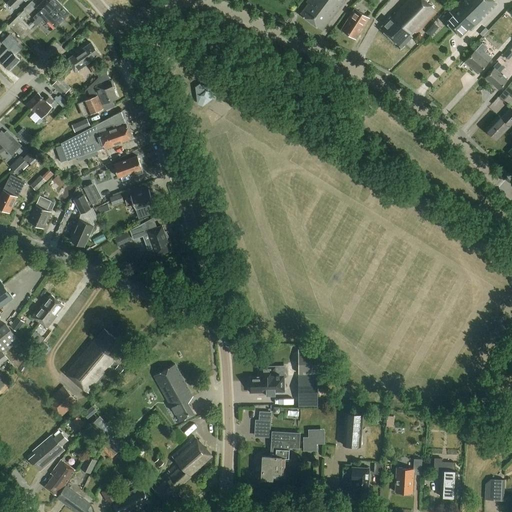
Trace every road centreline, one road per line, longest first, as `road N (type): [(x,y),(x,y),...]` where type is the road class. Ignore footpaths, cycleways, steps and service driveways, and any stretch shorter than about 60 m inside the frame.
road 1 (unclassified): [(182,1),(216,4),(388,88),(511,195)]
road 2 (tertiary): [(217,318),(172,167),(118,31)]
road 3 (residential): [(217,318),(184,314),(0,229)]
road 4 (tertiary): [(222,511),(227,393),(217,318)]
